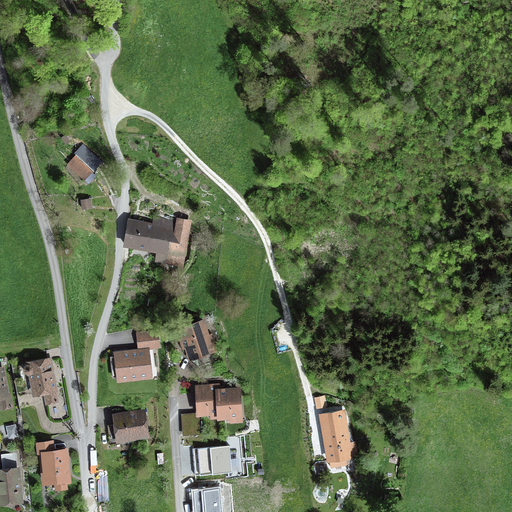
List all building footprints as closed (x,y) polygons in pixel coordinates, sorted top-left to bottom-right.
[(90,172),(76,159),(69,167),(83,180),(90,172)] [(131,223),(126,244),(160,251),(158,264),(182,269),(192,224),(156,216),(153,228),(131,223)] [(189,357),(194,355),(198,367),(215,361),(201,322),(180,329),(183,338),(180,339),(183,348),(186,347),(189,357)] [(137,333),(139,348),(160,346),(159,331),(137,333)] [(117,380),(152,377),(150,352),(114,356),(117,380)] [(27,374),(29,374),(33,393),(43,392),(45,404),(56,402),(48,360),(27,364),(28,365),(25,366),(23,369),(24,372),(27,374)] [(1,369),(0,368),(0,408),(11,407),(9,395),(6,396),(1,369)] [(216,386),(196,388),(198,413),(218,412),(217,391),(216,386)] [(237,390),(217,391),(218,412),(218,417),(239,416),(237,390)] [(323,396),(315,398),(317,404),(324,402),(323,396)] [(343,411),(320,415),(331,467),(345,464),(344,459),(352,458),(343,411)] [(114,416),(116,427),(108,428),(110,443),(118,442),(118,439),(145,436),(142,412),(114,416)] [(198,433),(197,413),(189,414),(191,434),(198,433)] [(189,414),(182,414),(183,434),(191,434),(189,414)] [(66,467),(67,467),(65,450),(52,451),(51,441),(36,443),(37,453),(40,453),(43,482),(65,480),(64,471),(66,467)] [(229,445),(193,449),(195,476),(232,472),(229,445)] [(0,503),(20,501),(16,469),(0,470),(0,503)] [(221,511),(219,488),(193,491),(195,511),(221,511)]
